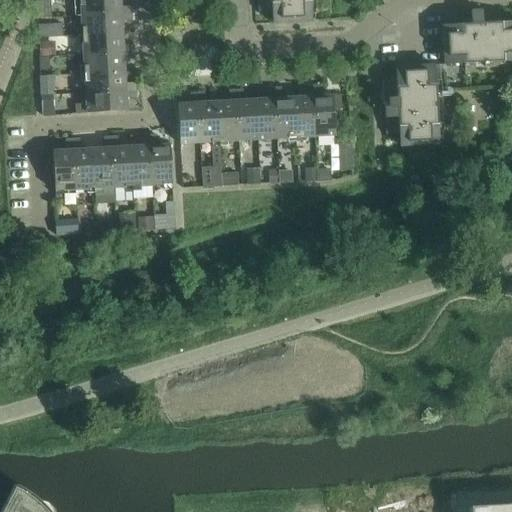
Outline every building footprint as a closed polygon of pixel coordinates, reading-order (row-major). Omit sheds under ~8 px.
[(79,0),(81,17),(131,15),(130,7),(120,8),(120,0),(79,0)] [(309,0),(258,0),(259,12),(272,12),(272,24),(311,22),(309,0)] [(454,26),(442,27),(444,65),(511,61),(511,22),(491,24),(490,11),(453,13),(454,26)] [(77,29),(78,37),(122,34),(121,22),(131,22),(131,15),(81,17),(81,29),(77,29)] [(61,25),(37,26),(38,39),(62,38),(61,25)] [(122,34),(78,37),(78,44),(82,44),(83,56),(133,53),(133,46),(123,46),(122,34)] [(52,42),(38,43),(39,58),(49,57),(53,57),(52,42)] [(80,67),(80,75),(124,73),(123,61),(133,60),(133,53),(83,56),(84,67),(80,67)] [(49,57),(39,58),(40,71),(50,70),(49,57)] [(385,93),(385,94),(385,101),(389,101),(389,107),(384,108),(386,136),(399,135),(399,147),(438,145),(434,66),(395,68),(395,78),(383,78),(384,93),(385,93)] [(124,73),(80,75),(80,83),(84,82),(85,94),(135,91),(135,84),(125,85),(124,73)] [(305,98),(293,99),(296,143),(303,142),(303,138),(315,137),(312,87),(305,88),(305,98)] [(319,87),(312,87),(315,137),(335,136),(333,96),(320,97),(319,87)] [(281,89),(273,90),(276,140),(288,139),(288,143),(296,143),(293,99),(281,99),(281,89)] [(267,100),(255,101),(257,141),(276,140),(273,90),(266,90),(267,100)] [(135,91),(85,94),(86,105),(76,105),(76,115),(126,112),(125,99),(135,98),(135,91)] [(242,91),(235,92),(238,142),(257,141),(255,101),(243,101),(242,91)] [(228,102),(216,103),(219,147),(227,146),(226,142),(238,142),(235,92),(228,92),(228,102)] [(199,144),(197,94),(190,94),(190,104),(177,105),(179,145),(199,144)] [(204,94),(197,94),(199,144),(211,143),(211,147),(219,147),(216,103),(205,104),(204,94)] [(51,96),(41,96),(42,108),(52,107),(51,96)] [(156,136),(149,137),(151,187),(163,186),(163,190),(172,190),(171,186),(172,186),(169,145),(156,146),(156,136)] [(142,147),(130,148),(132,192),(140,191),(140,187),(151,187),(149,137),(141,137),(142,147)] [(117,138),(110,139),(113,189),(124,188),(125,192),(132,192),(130,148),(118,148),(117,138)] [(103,149),(92,150),(94,194),(102,193),(101,189),(113,189),(110,139),(103,139),(103,149)] [(75,191),(72,141),(65,141),(65,151),(52,152),(54,192),(55,192),(55,196),(63,196),(63,192),(75,191)] [(79,141),(72,141),(75,191),(86,190),(86,194),(94,194),(92,150),(80,151),(79,141)] [(434,150),(408,151),(409,165),(421,164),(435,163),(435,160),(434,150)] [(212,167),(202,168),(203,188),(213,187),(221,187),(220,175),(220,167),(212,167)] [(259,170),(247,170),(248,185),(258,185),(260,185),(259,170)] [(316,171),(304,172),(304,182),(317,181),(316,171)] [(330,171),(319,172),(319,181),(330,180),(330,171)] [(288,173),(279,173),(279,183),(289,183),(288,173)] [(230,174),(222,174),(223,186),(231,186),(230,174)] [(134,217),(119,218),(120,233),(135,232),(134,217)] [(153,220),(137,221),(138,231),(153,230),(153,220)] [(76,223),(68,223),(69,236),(78,235),(77,223),(76,223)] [(115,223),(100,224),(101,234),(115,233),(115,223)] [(96,224),(86,225),(87,234),(96,234),(96,224)] [(47,511),(44,508),(41,504),(35,499),(29,494),(25,491),(22,490),(17,487),(14,485),(0,511),(47,511)]
